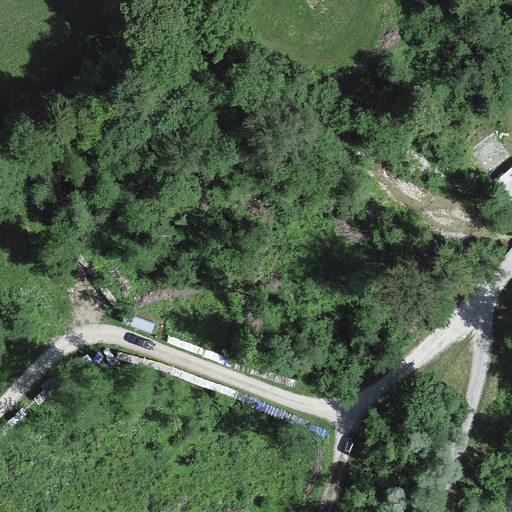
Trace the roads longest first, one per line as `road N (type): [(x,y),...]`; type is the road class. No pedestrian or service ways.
road 1 (track): [(511,266),(436,341),(347,408),(326,411),(94,333),(61,345),(0,410)]
road 2 (track): [(425,511),(475,398),(484,333),(511,266)]
